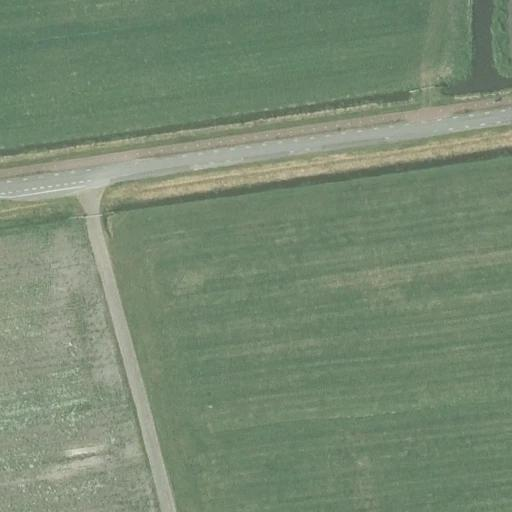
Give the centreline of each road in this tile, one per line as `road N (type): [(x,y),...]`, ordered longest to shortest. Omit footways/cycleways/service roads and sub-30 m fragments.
road 1 (unclassified): [(0,189),(511,116)]
road 2 (track): [(169,511),(84,176)]
road 3 (track): [(435,0),(424,89),(429,127)]
